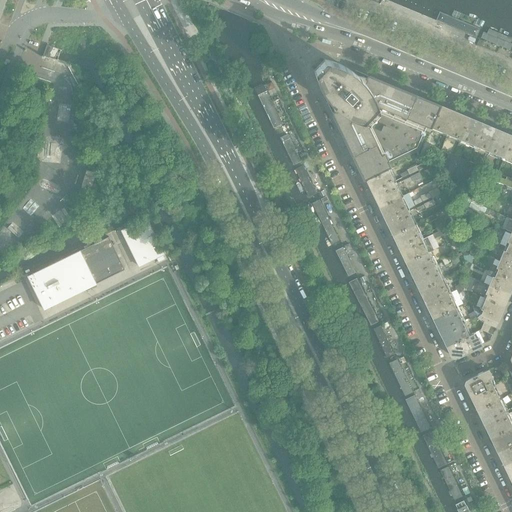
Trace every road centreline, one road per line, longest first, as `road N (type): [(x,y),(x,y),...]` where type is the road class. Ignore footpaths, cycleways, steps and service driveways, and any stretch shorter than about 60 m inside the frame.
road 1 (secondary): [(400,511),(149,0)]
road 2 (secondary): [(119,8),(206,153),(376,511)]
road 3 (residential): [(280,13),(288,58),(441,378)]
road 4 (residential): [(511,64),(357,0)]
road 5 (residential): [(441,378),(509,511)]
road 6 (residential): [(511,99),(384,47)]
